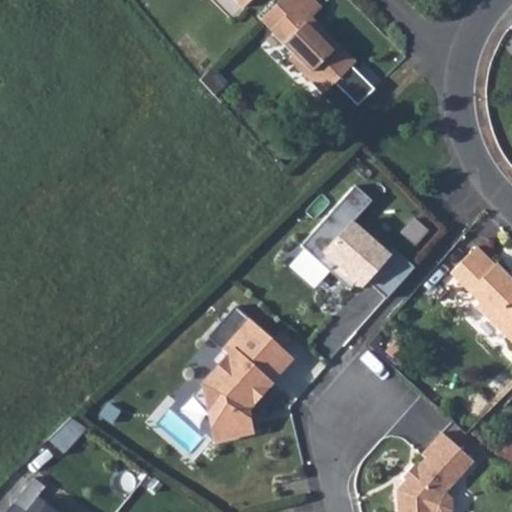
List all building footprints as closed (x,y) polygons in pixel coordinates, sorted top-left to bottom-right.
[(228,0),(240,12),(251,0),(228,0)] [(295,0),(280,0),(258,22),(268,33),(299,4),(295,0)] [(299,4),(268,33),(283,48),(292,57),(286,63),(293,70),(322,99),(340,80),(355,65),(336,46),(333,48),(321,36),(318,40),(313,35),(317,32),(308,22),(318,10),(308,0),(302,0),(300,2),(299,4)] [(215,98),(224,89),(209,73),(200,82),(206,88),(215,98)] [(392,252),(386,258),(349,225),(369,203),(353,188),(299,249),(331,277),(337,269),(359,289),(364,283),(384,302),(412,270),(392,252)] [(494,267),(476,250),(450,275),(478,305),(475,308),(511,347),(511,354),(511,356),(511,357),(511,286),(507,282),(510,279),(496,264),(494,267)] [(289,359),(232,309),(204,339),(225,358),(189,399),(206,414),(213,443),(255,432),(250,414),(273,388),(268,383),(289,359)] [(397,511),(452,511),(453,511),(452,500),(446,494),(473,463),(441,434),(421,457),(425,460),(396,493),(397,511)] [(150,488),(141,500),(158,511),(176,511),(179,508),(150,488)] [(21,511),(51,511),(34,497),(21,511)]
